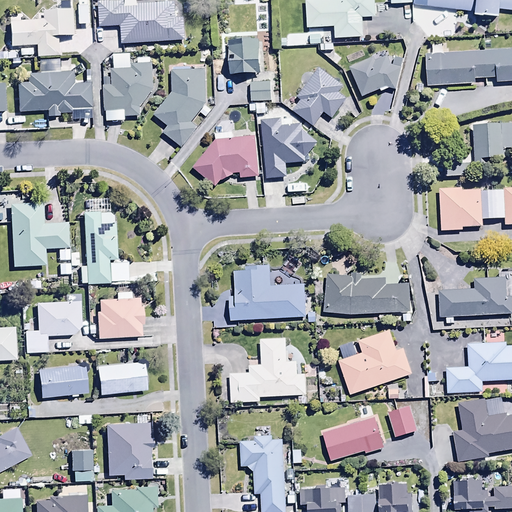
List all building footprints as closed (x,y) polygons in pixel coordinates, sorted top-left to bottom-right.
[(90,0),(79,0),(80,12),(91,12),(90,0)] [(375,5),(375,0),(344,0),(344,1),(307,2),(308,31),(335,30),(335,40),(363,40),(363,20),(378,19),(377,5),(375,5)] [(511,0),(428,0),(428,9),(477,14),(477,16),(501,19),(502,10),(511,11),(511,0)] [(122,46),(184,44),(183,19),(176,19),(175,4),(126,6),(125,4),(99,4),(100,29),(122,29),(122,46)] [(76,39),(75,27),(83,27),(83,15),(75,15),(75,12),(45,13),(45,23),(22,23),(21,16),(10,16),(10,49),(37,48),(38,59),(61,58),(60,39),(76,39)] [(261,43),(230,44),(231,78),(257,77),(257,75),(262,75),(261,43)] [(429,90),(476,87),(475,81),(497,80),(498,85),(511,84),(511,51),(427,57),(429,90)] [(370,62),(350,70),(363,100),(387,88),(397,91),(406,61),(396,58),(393,68),(390,67),(391,60),(387,52),(368,59),(370,62)] [(103,88),(105,114),(124,114),(124,119),(141,119),(141,106),(155,92),(153,66),(151,66),(151,60),(138,61),(138,66),(132,66),(132,71),(112,72),(112,88),(103,88)] [(320,71),(297,100),(301,103),(293,113),(314,129),(324,116),(332,121),(347,102),(338,95),(344,88),(320,71)] [(206,107),(205,73),(172,73),(172,94),(153,118),(167,129),(161,136),(182,152),(200,129),(193,124),(206,107)] [(74,86),(73,74),(29,76),(29,85),(18,85),(19,115),(48,114),(48,120),(60,119),(60,116),(72,115),(72,112),(91,111),(90,86),(74,86)] [(271,84),(250,85),(251,104),(272,103),(271,84)] [(282,128),(282,122),(262,123),(267,182),(287,180),(286,166),(306,164),(305,159),(318,146),(303,132),(303,127),(282,128)] [(511,126),(474,129),(476,169),(491,168),(491,162),(507,161),(506,151),(511,151),(511,126)] [(216,189),(222,182),(225,184),(234,176),(241,175),(241,181),(258,180),(256,140),(233,141),(233,135),(216,136),(217,143),(194,171),(216,189)] [(445,166),(445,179),(473,179),(473,166),(445,166)] [(464,191),(441,191),(441,235),(463,234),(463,230),(483,230),(483,223),(506,222),(506,228),(511,228),(511,191),(504,191),(504,193),(464,193),(464,191)] [(42,206),(10,208),(13,270),(46,269),(45,252),(69,251),(68,225),(43,226),(42,206)] [(97,216),(84,216),(86,269),(81,269),(81,286),(87,286),(87,288),(110,287),(109,262),(117,262),(116,225),(114,226),(114,218),(109,215),(108,211),(97,211),(97,216)] [(79,255),(70,255),(71,268),(79,268),(79,255)] [(236,299),(230,299),(231,324),(306,320),(305,287),(271,288),(270,269),(246,270),(246,274),(234,275),(236,299)] [(323,316),(354,318),(412,315),(410,287),(386,288),(386,282),(361,283),(362,277),(353,276),(352,280),(328,277),(323,316)] [(439,293),(440,321),(508,318),(508,316),(511,315),(511,298),(508,299),(507,281),(475,282),(476,292),(439,293)] [(67,304),(37,307),(38,333),(25,334),(27,357),(49,356),(47,339),(83,336),(80,295),(66,296),(67,304)] [(100,314),(97,314),(99,342),(142,340),(142,328),(145,328),(144,308),(141,309),(140,301),(132,301),(131,295),(110,296),(110,303),(100,303),(100,314)] [(0,363),(18,363),(16,331),(0,331),(0,363)] [(339,364),(350,398),(414,377),(405,351),(398,353),(391,333),(359,344),(363,356),(358,357),(354,343),(339,348),(344,363),(339,364)] [(298,379),(298,365),(287,366),(286,341),(261,342),(262,369),(250,369),(250,376),(231,377),(231,405),(261,405),(261,400),(307,399),(306,379),(298,379)] [(483,395),(483,384),(511,383),(511,349),(507,349),(507,346),(469,347),(469,370),(447,371),(449,396),(483,395)] [(145,364),(97,369),(100,398),(148,393),(145,364)] [(38,372),(41,401),(88,396),(85,367),(38,372)] [(508,416),(504,417),(501,399),(459,407),(463,434),(454,436),(460,466),(490,460),(489,456),(511,452),(511,419),(508,420),(508,416)] [(410,409),(388,416),(396,441),(418,434),(410,409)] [(137,426),(106,427),(108,479),(124,478),(124,483),(152,481),(151,450),(154,450),(153,441),(150,441),(149,416),(137,417),(137,426)] [(78,417),(78,427),(92,426),(92,417),(78,417)] [(374,420),(322,436),(332,464),(366,454),(367,456),(384,451),(374,420)] [(0,473),(31,458),(17,431),(0,439),(0,473)] [(255,444),(241,444),(242,470),(249,470),(254,475),(255,497),(261,497),(261,511),(286,511),(284,442),(273,442),(273,438),(255,439),(255,444)] [(74,474),(75,484),(93,484),(92,453),(71,454),(72,474),(74,474)] [(302,453),(293,453),(294,467),(302,467),(302,453)] [(483,494),(483,484),(454,485),(455,511),(488,511),(489,510),(495,510),(494,511),(500,511),(511,511),(511,489),(494,490),(495,500),(489,501),(489,494),(483,494)] [(111,508),(97,509),(97,511),(152,511),(153,511),(157,510),(156,489),(136,490),(136,492),(111,494),(111,508)] [(316,493),(309,493),(309,511),(343,511),(343,500),(337,500),(337,489),(316,490),(316,493)] [(405,489),(380,490),(381,511),(410,511),(409,495),(405,495),(405,489)] [(348,499),(348,511),(377,511),(377,497),(348,499)] [(49,504),(36,504),(36,511),(85,511),(85,499),(49,500),(49,504)] [(0,511),(21,511),(21,501),(0,502),(0,511)]
